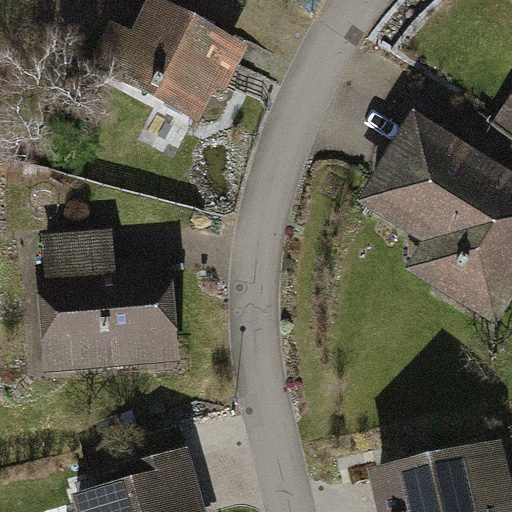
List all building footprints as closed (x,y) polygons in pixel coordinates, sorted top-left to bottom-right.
[(222,128),(259,50),(162,4),(147,35),(113,19),(90,66),(222,128)] [(511,326),(511,169),(421,114),(361,210),(429,252),(413,279),(506,336),(511,326)] [(120,236),(45,242),(55,383),(192,373),(183,261),(123,266),(120,236)] [(511,511),(511,452),(510,446),(376,476),(383,511),(511,511)] [(215,511),(203,468),(76,504),(78,511),(215,511)]
